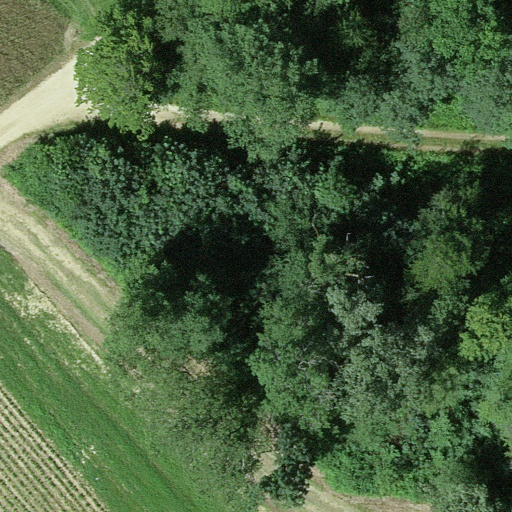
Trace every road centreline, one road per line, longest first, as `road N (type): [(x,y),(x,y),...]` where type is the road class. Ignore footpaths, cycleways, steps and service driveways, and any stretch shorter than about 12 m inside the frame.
road 1 (track): [(467,157),(21,122)]
road 2 (track): [(21,122),(172,0)]
